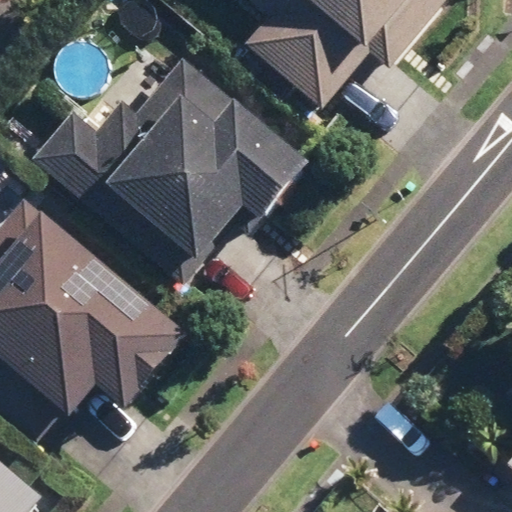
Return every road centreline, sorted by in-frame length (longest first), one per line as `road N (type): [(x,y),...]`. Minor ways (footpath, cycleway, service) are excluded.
road 1 (residential): [(511,146),(312,378)]
road 2 (residential): [(312,378),(470,511)]
road 3 (residential): [(312,378),(198,511)]
